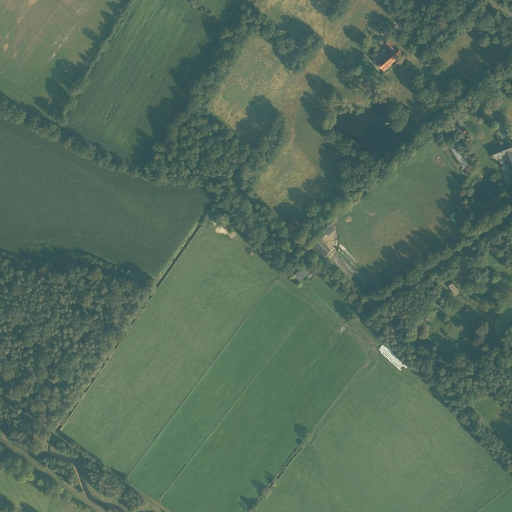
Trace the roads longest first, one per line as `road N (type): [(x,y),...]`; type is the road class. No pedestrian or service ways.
road 1 (track): [(0,394),(165,511)]
road 2 (track): [(371,306),(511,213)]
road 3 (track): [(335,0),(321,44),(282,98),(289,131)]
road 4 (track): [(101,511),(0,439)]
